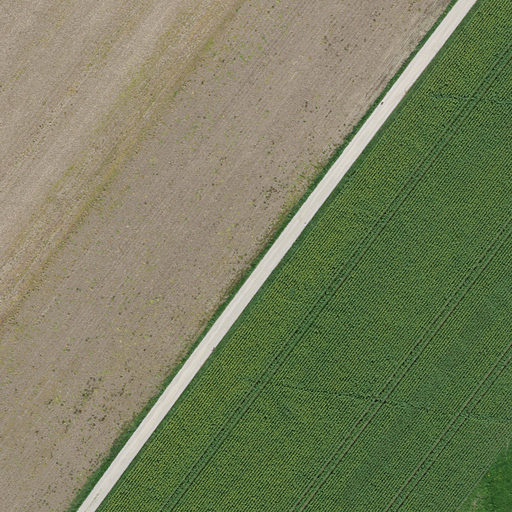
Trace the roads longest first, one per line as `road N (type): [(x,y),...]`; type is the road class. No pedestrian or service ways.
road 1 (track): [(83,511),(468,0)]
road 2 (track): [(229,318),(491,511)]
